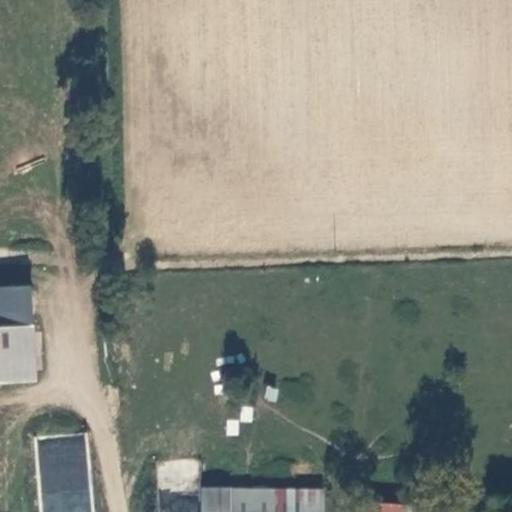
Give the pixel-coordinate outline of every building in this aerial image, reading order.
[(0,269),(0,285),(22,285),(21,269),(0,269)] [(0,351),(2,352),(3,376),(24,375),(22,320),(0,320),(0,351)] [(92,511),(85,435),(36,440),(41,511),(92,511)] [(481,506),(485,506),(491,501),(493,494),(489,486),(483,483),(477,485),(472,488),(470,491),(470,497),(475,504),(481,506)] [(362,502),(362,511),(405,511),(405,503),(362,502)]
